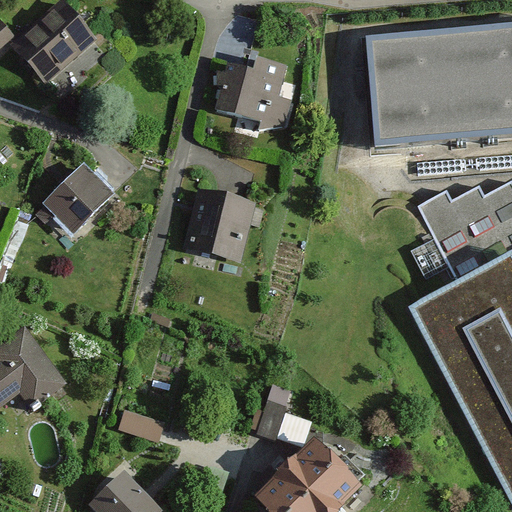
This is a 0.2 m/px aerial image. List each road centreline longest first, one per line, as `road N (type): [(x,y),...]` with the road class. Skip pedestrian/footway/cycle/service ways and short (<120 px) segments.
road 1 (residential): [(209,0),(219,2),(145,295)]
road 2 (unknown): [(240,511),(281,396)]
